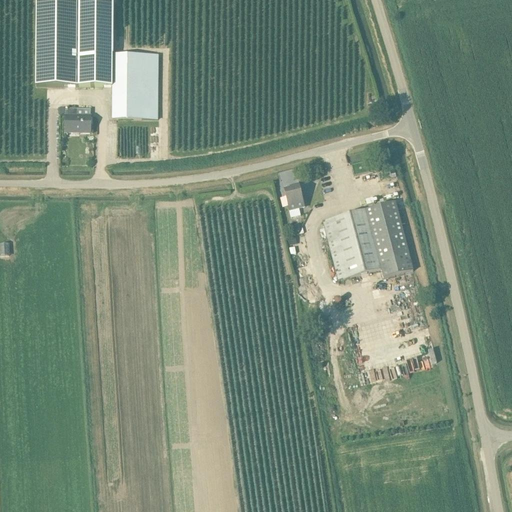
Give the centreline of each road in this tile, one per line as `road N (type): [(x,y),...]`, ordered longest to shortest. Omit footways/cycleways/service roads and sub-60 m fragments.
road 1 (unclassified): [(0,184),(207,178),(414,128)]
road 2 (unclassified): [(486,439),(414,128)]
road 3 (unclassified): [(414,128),(375,0)]
